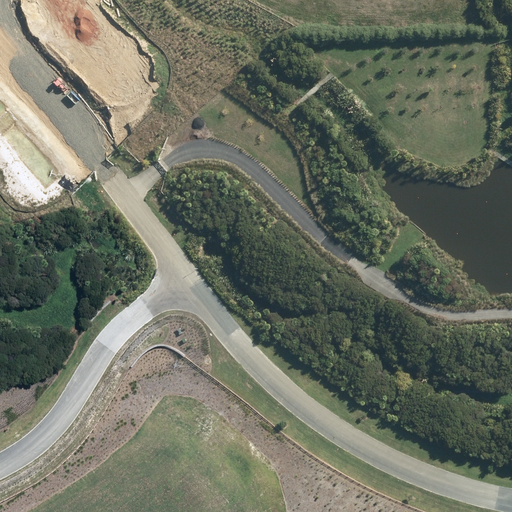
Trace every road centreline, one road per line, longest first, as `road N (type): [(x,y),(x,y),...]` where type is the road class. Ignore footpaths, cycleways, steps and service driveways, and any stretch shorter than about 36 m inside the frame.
road 1 (residential): [(174,279),(240,353),(334,431),(418,473),(511,497)]
road 2 (residential): [(174,279),(125,322),(55,428),(0,465)]
road 3 (residential): [(99,170),(174,279)]
road 4 (unclassified): [(0,89),(99,170)]
